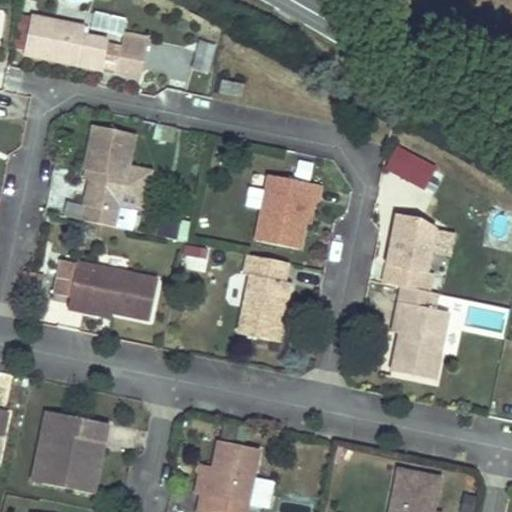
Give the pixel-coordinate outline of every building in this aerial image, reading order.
[(89,27),(32,17),(25,55),(82,65),(87,35),(89,27)] [(149,36),(124,32),(119,61),(144,65),(149,36)] [(87,35),(82,65),(105,69),(110,38),(87,35)] [(217,45),(201,40),(193,69),(209,73),(217,45)] [(144,65),(119,61),(118,71),(142,75),(144,65)] [(243,84),(221,80),(219,91),(241,96),(243,84)] [(144,134),(98,127),(90,172),(99,174),(94,207),(99,208),(97,219),(124,223),(126,212),(132,213),(144,134)] [(399,146),(386,167),(424,190),(437,168),(399,146)] [(263,165),(254,233),(300,239),(307,186),(315,187),(316,172),(263,165)] [(186,234),(189,215),(170,212),(167,231),(186,234)] [(434,226),(417,217),(395,213),(384,282),(401,285),(429,290),(433,272),(427,271),(433,231),(434,226)] [(453,234),(433,231),(430,253),(449,256),(453,234)] [(290,251),(244,244),(240,263),(251,265),(246,295),(240,329),(285,337),(291,302),(279,300),(280,291),(293,293),(295,274),(287,272),(290,251)] [(79,303),(85,264),(68,261),(62,300),(79,303)] [(240,263),(236,263),(231,292),(246,295),(251,265),(240,263)] [(169,276),(85,264),(79,303),(77,314),(98,317),(100,306),(123,309),(163,315),(169,276)] [(429,290),(401,285),(398,305),(405,306),(400,339),(394,373),(435,380),(447,312),(439,310),(427,308),(429,290)] [(293,293),(280,291),(279,300),(291,302),(293,293)] [(405,306),(398,305),(392,337),(400,339),(405,306)] [(100,306),(98,317),(121,321),(123,309),(100,306)] [(11,410),(0,408),(0,454),(2,455),(11,410)] [(42,432),(52,434),(41,484),(92,495),(107,426),(47,413),(42,432)] [(52,434),(42,432),(31,482),(41,484),(52,434)] [(206,500),(200,498),(197,511),(248,511),(261,452),(218,443),(212,470),(206,500)] [(212,470),(201,468),(195,497),(200,498),(206,500),(212,470)] [(433,511),(435,504),(440,477),(399,468),(390,511),(433,511)]
